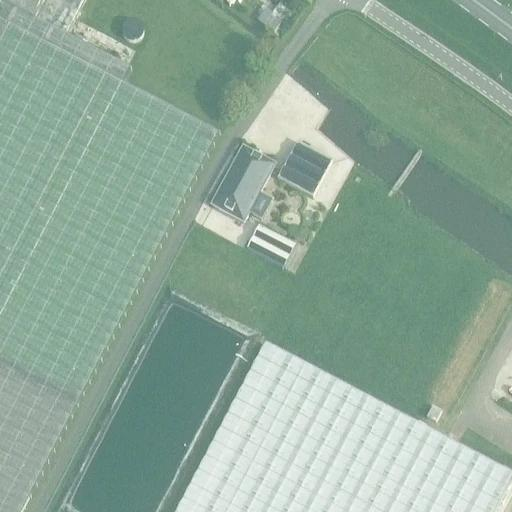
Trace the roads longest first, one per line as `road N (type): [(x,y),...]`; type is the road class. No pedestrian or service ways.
road 1 (unclassified): [(30,511),(187,209),(259,87),(330,0)]
road 2 (unclassified): [(356,0),(511,105)]
